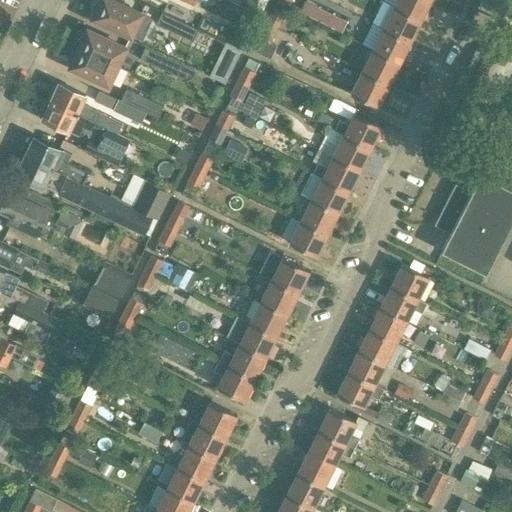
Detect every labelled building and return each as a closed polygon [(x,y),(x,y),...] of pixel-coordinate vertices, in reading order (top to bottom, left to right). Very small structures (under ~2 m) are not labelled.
[(95,14),(93,18),(131,36),(140,41),(151,19),(141,14),(111,0),(101,0),(97,2),(95,5),(94,9),(95,14)] [(259,15),(265,0),(239,0),(238,4),(259,15)] [(398,0),(396,6),(423,18),(431,0),(398,0)] [(310,17),(315,6),(305,1),(299,12),(310,17)] [(396,6),(385,28),(412,41),(423,18),(396,6)] [(265,22),(277,28),(284,14),(272,8),(265,22)] [(162,13),(156,25),(193,42),(199,31),(162,13)] [(270,43),(277,28),(265,22),(258,37),(259,38),(252,50),(270,58),(276,45),(270,43)] [(374,51),(402,63),(412,41),(385,28),(374,51)] [(78,39),(75,47),(116,67),(125,48),(87,30),(85,35),(81,36),(78,39)] [(225,43),(209,77),(223,84),(240,50),(225,43)] [(72,62),(70,67),(108,85),(116,67),(75,47),(71,54),(71,58),(72,62)] [(181,64),(144,47),(139,57),(176,75),(181,64)] [(374,51),(364,73),(391,86),(402,63),(374,51)] [(248,87),(256,73),(243,66),(236,81),(248,87)] [(364,73),(354,95),(370,102),(381,108),(391,86),(364,73)] [(241,102),(248,87),(236,81),(229,95),(241,102)] [(49,100),(105,127),(117,133),(122,122),(80,102),(84,94),(58,82),(49,100)] [(120,99),(157,116),(162,106),(125,88),(120,99)] [(98,90),(93,101),(113,110),(118,99),(98,90)] [(240,111),(256,118),(265,99),(249,91),(240,111)] [(88,137),(90,138),(98,142),(105,127),(49,100),(41,118),(66,131),(78,135),(86,132),(88,137)] [(234,116),(223,110),(222,109),(215,124),(227,130),(234,116)] [(343,134),(369,147),(380,125),(354,112),(348,124),(339,119),(334,129),(343,134)] [(205,118),(195,113),(190,124),(200,129),(205,118)] [(253,120),(245,116),(242,124),(249,128),(253,120)] [(220,145),(227,130),(215,124),(208,139),(220,145)] [(115,165),(121,153),(128,138),(117,133),(105,127),(98,142),(90,138),(84,149),(115,165)] [(343,134),(332,155),(359,169),(369,147),(343,134)] [(511,221),(511,144),(491,134),(463,188),(455,184),(434,225),(450,233),(441,251),(485,274),(511,221)] [(67,162),(71,153),(33,136),(24,154),(55,168),(69,174),(68,177),(82,183),(87,171),(67,162)] [(245,146),(230,139),(223,153),(238,160),(245,146)] [(175,158),(183,162),(187,153),(179,149),(175,158)] [(213,159),(202,153),(200,153),(194,167),(206,173),(213,159)] [(16,172),(29,178),(27,183),(45,191),(55,168),(24,154),(16,172)] [(312,172),(321,177),(348,190),(359,169),(332,155),(326,167),(317,162),(312,172)] [(199,188),(206,173),(194,167),(186,182),(199,188)] [(310,199),(311,198),(337,211),(348,190),(321,177),(312,172),(310,172),(300,193),(310,199)] [(156,219),(132,207),(82,183),(68,177),(59,196),(112,220),(143,235),(143,234),(148,236),(156,219)] [(145,180),(132,207),(156,219),(158,219),(171,192),(145,180)] [(1,198),(0,199),(0,209),(12,215),(8,224),(34,236),(38,227),(40,228),(53,202),(26,189),(22,197),(7,190),(3,199),(1,198)] [(310,199),(300,219),(327,233),(337,211),(311,198),(310,199)] [(80,217),(65,209),(59,221),(75,229),(80,217)] [(177,231),(184,217),(172,211),(165,225),(177,231)] [(288,242),(315,256),(327,233),(300,219),(288,242)] [(170,247),(177,231),(165,225),(157,240),(170,247)] [(117,233),(113,240),(125,246),(129,239),(117,233)] [(50,264),(0,240),(0,262),(20,272),(24,263),(46,274),(50,264)] [(156,274),(163,260),(150,254),(144,268),(156,274)] [(270,278),(297,292),(308,270),(281,257),(270,278)] [(104,260),(92,284),(119,297),(131,274),(125,271),(111,263),(104,260)] [(163,260),(156,274),(166,279),(173,265),(163,260)] [(177,284),(186,269),(176,263),(168,279),(177,284)] [(390,284),(417,298),(428,276),(401,263),(390,284)] [(17,276),(5,270),(0,267),(0,290),(17,298),(42,311),(43,310),(47,300),(39,296),(40,293),(31,288),(29,293),(13,285),(17,276)] [(148,289),(156,274),(144,268),(136,283),(148,289)] [(270,278),(260,299),(287,312),(297,292),(270,278)] [(119,297),(92,284),(83,304),(109,317),(119,297)] [(426,302),(417,298),(390,284),(380,305),(407,318),(412,308),(421,313),(426,302)] [(17,298),(0,290),(0,306),(2,306),(4,303),(13,307),(17,298)] [(165,295),(161,303),(168,307),(172,298),(165,295)] [(123,311),(135,317),(142,304),(129,297),(123,311)] [(10,312),(50,331),(57,317),(43,310),(42,311),(17,298),(13,307),(10,312)] [(249,321),(276,334),(287,312),(260,299),(249,321)] [(369,326),(396,339),(407,318),(380,305),(369,326)] [(127,333),(135,317),(123,311),(115,326),(127,333)] [(249,321),(239,342),(265,356),(276,334),(249,321)] [(504,332),(501,339),(511,344),(511,327),(507,325),(504,332)] [(384,363),(396,339),(369,326),(357,349),(384,363)] [(129,340),(116,332),(115,332),(111,339),(125,347),(129,340)] [(0,350),(11,356),(16,345),(8,341),(8,340),(0,335),(0,350)] [(511,344),(501,339),(493,354),(505,360),(511,347),(511,344)] [(474,341),(469,351),(485,359),(490,349),(474,341)] [(218,360),(228,364),(254,378),(265,356),(239,342),(232,354),(223,350),(218,360)] [(374,384),(384,363),(357,349),(347,370),(374,384)] [(0,363),(6,367),(11,356),(0,350),(0,363)] [(37,356),(27,350),(21,361),(32,367),(37,356)] [(94,369),(107,375),(113,362),(101,356),(94,369)] [(84,365),(72,359),(67,371),(79,377),(84,365)] [(254,378),(228,364),(218,360),(213,370),(222,375),(216,387),(243,400),(254,378)] [(499,375),(486,368),(479,382),(491,389),(499,375)] [(99,391),(107,375),(94,369),(86,385),(99,391)] [(383,388),(374,384),(347,370),(336,393),(363,406),(369,394),(378,398),(383,388)] [(407,400),(412,389),(398,382),(393,393),(407,400)] [(447,382),(443,391),(461,400),(465,392),(447,382)] [(479,382),(471,397),(484,404),(491,389),(479,382)] [(461,400),(443,391),(438,400),(456,410),(461,400)] [(79,399),(71,414),(84,420),(92,405),(79,399)] [(209,401),(200,419),(227,433),(236,414),(209,401)] [(318,429),(345,442),(354,447),(359,436),(350,432),(354,424),(327,411),(318,429)] [(464,411),(457,426),(470,432),(477,418),(464,411)] [(38,427),(52,433),(59,419),(45,412),(38,427)] [(84,420),(71,414),(65,428),(77,434),(84,420)] [(0,418),(0,445),(8,449),(16,434),(7,429),(10,423),(0,418)] [(190,440),(217,453),(227,433),(200,419),(190,440)] [(470,432),(457,426),(450,440),(463,447),(470,432)] [(354,447),(345,442),(318,429),(307,450),(334,464),(340,452),(349,457),(354,447)] [(169,461),(177,465),(178,463),(205,477),(217,453),(190,440),(187,445),(179,441),(169,461)] [(51,456),(63,462),(70,448),(58,442),(51,456)] [(10,450),(8,449),(0,445),(0,459),(4,461),(10,450)] [(94,456),(83,450),(78,461),(89,466),(94,456)] [(323,485),(334,464),(307,450),(296,472),(323,485)] [(56,477),(63,462),(51,456),(43,471),(56,477)] [(473,488),(479,476),(486,479),(491,468),(472,460),(468,469),(465,468),(459,481),(473,488)] [(511,466),(498,460),(493,471),(511,480),(511,466)] [(167,486),(194,499),(205,477),(178,463),(177,465),(167,486)] [(435,470),(428,484),(440,491),(447,476),(435,470)] [(313,506),(323,485),(296,472),(286,493),(313,506)] [(10,484),(6,492),(13,496),(18,488),(10,484)] [(421,497),(433,504),(440,491),(428,484),(421,497)] [(165,511),(187,511),(194,499),(167,486),(156,507),(165,511)] [(35,488),(23,511),(50,511),(57,499),(35,488)] [(309,511),(313,506),(286,493),(276,511),(309,511)] [(482,511),(484,511),(461,499),(454,511),(482,511)]
